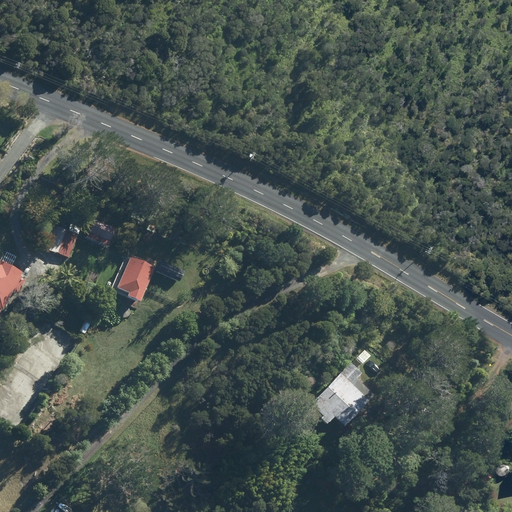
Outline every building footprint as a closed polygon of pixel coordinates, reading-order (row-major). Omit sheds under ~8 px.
[(102,249),(111,229),(90,219),(81,239),(102,249)] [(64,259),(73,235),(49,227),(40,251),(64,259)] [(120,300),(131,306),(149,271),(126,259),(110,291),(121,296),(120,300)] [(13,298),(20,282),(14,280),(17,275),(0,265),(0,305),(6,295),(13,298)] [(75,333),(79,336),(89,321),(85,319),(75,333)] [(368,356),(361,349),(351,361),(358,367),(368,356)] [(346,365),(303,408),(316,420),(313,423),(319,428),(326,421),(336,431),(363,403),(346,386),(356,375),(346,365)]
